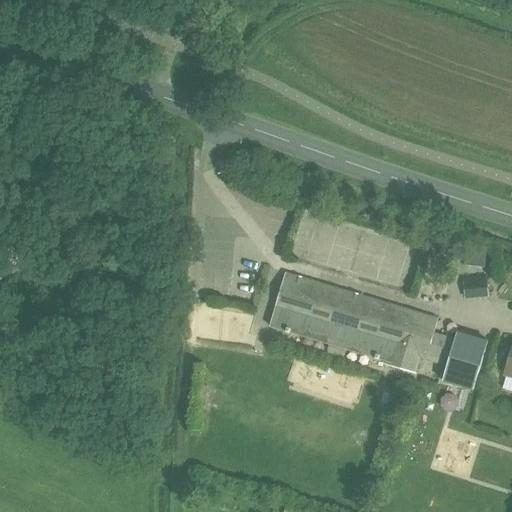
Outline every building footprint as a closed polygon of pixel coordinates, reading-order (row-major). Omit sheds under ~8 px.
[(340,348),(356,296),(285,275),(273,314),(274,314),(270,327),(340,348)] [(356,296),(340,348),(388,362),(387,365),(415,373),(420,357),(447,366),(455,340),(433,334),(437,319),(356,296)] [(456,335),(455,340),(442,382),(475,392),(489,344),(456,335)] [(11,350),(0,340),(0,362),(2,360),(8,365),(13,360),(12,359),(7,354),(11,350)] [(22,368),(30,358),(21,350),(12,359),(13,360),(22,368)]
